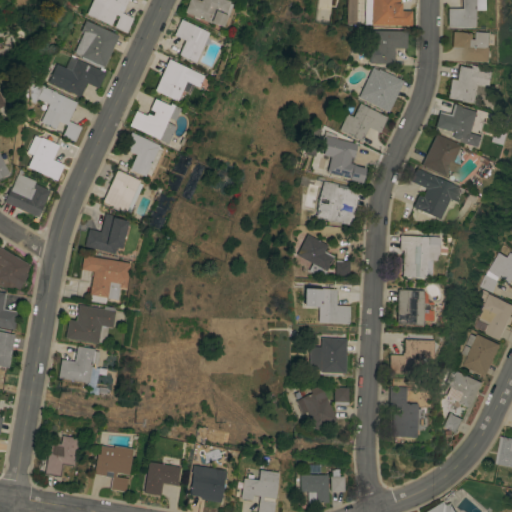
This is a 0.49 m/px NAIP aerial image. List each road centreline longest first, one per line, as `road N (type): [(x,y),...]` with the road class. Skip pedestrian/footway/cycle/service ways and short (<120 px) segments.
road 1 (tertiary): [(511,372),(460,465),(433,486),(364,511),(0,494)]
road 2 (tertiary): [(162,0),(69,206),(10,511)]
road 3 (residential): [(430,0),(424,93),(377,210),(366,453),(379,511)]
